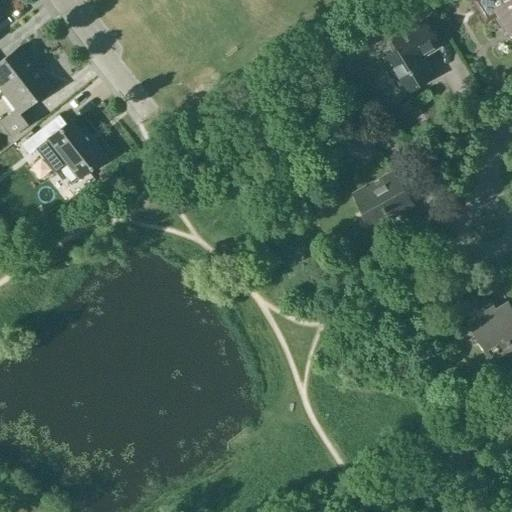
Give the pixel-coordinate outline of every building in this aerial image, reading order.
[(511,0),(476,0),(487,17),(500,9),(511,28),(511,0)] [(406,92),(433,76),(419,53),(438,42),(424,20),(387,42),(392,51),(384,56),(406,92)] [(35,68),(18,46),(0,59),(0,88),(4,93),(35,68)] [(24,107),(50,87),(35,68),(4,93),(16,109),(1,121),(12,135),(34,119),(24,107)] [(59,114),(21,143),(29,153),(39,145),(56,167),(67,160),(80,177),(105,157),(82,127),(78,130),(70,120),(65,123),(59,114)] [(314,145),(321,156),(342,145),(344,146),(364,152),(372,129),(354,123),(314,145)] [(413,204),(395,172),(395,171),(353,194),(354,195),(357,193),(375,225),(372,227),(373,228),(414,205),(413,204)] [(485,349),(498,341),(502,347),(511,340),(511,308),(507,301),(484,315),(482,312),(467,321),(485,349)]
